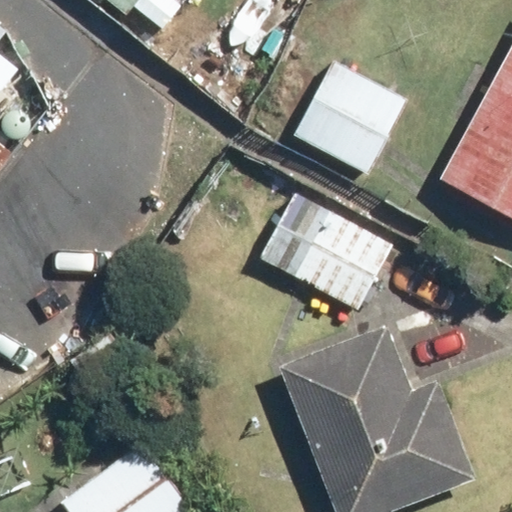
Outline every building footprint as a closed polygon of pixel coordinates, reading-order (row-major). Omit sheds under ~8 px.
[(511,25),(435,177),(511,215),(511,25)] [(0,66),(12,51),(0,41),(0,66)] [(325,73),(368,170),(398,107),(325,73)] [(381,250),(292,202),(261,259),(350,307),(381,250)] [(388,338),(288,379),(342,511),(395,511),(450,489),(388,338)] [(76,511),(171,511),(176,508),(131,450),(67,499),(76,511)]
